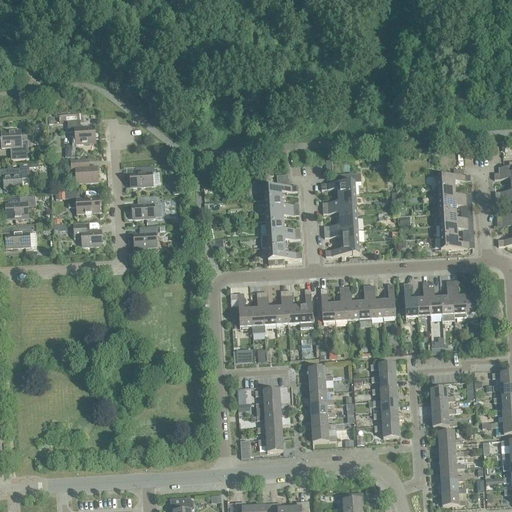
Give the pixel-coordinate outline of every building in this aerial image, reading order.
[(83,132),(80,129),(80,122),(67,123),(68,134),(75,134),(75,146),(95,145),(95,136),(86,129),(83,132)] [(10,155),(11,162),(29,161),(27,142),(21,143),(20,133),(0,134),(1,142),(0,141),(0,144),(1,144),(1,150),(15,149),(15,155),(10,155)] [(75,171),(76,186),(98,184),(97,168),(88,169),(88,162),(71,163),(71,171),(75,171)] [(510,181),(511,187),(511,163),(511,164),(511,169),(499,169),(499,175),(494,176),(494,182),(510,181)] [(3,178),(4,190),(21,189),(21,178),(29,178),(29,170),(27,170),(27,168),(21,169),(21,170),(7,171),(7,178),(3,178)] [(154,175),(154,168),(135,169),(136,176),(131,176),(132,189),(153,188),(152,175),(154,175)] [(337,191),(338,198),(355,197),(354,185),(362,184),(362,176),(336,177),(336,185),(321,186),(321,192),(337,191)] [(436,179),(437,192),(454,191),(454,184),(470,183),(470,177),(436,179)] [(495,195),(495,200),(511,199),(511,187),(511,194),(495,195)] [(263,190),(264,202),(281,201),(281,195),(297,194),(297,188),(263,190)] [(437,192),(438,204),(471,202),(471,196),(455,197),(454,191),(437,192)] [(99,199),(81,200),(80,193),(67,194),(68,210),(76,209),(77,216),(100,215),(99,199)] [(322,205),(322,211),(356,209),(355,197),(338,198),(338,204),(322,205)] [(5,207),(6,221),(28,220),(27,209),(36,208),(35,198),(19,199),(20,206),(5,207)] [(156,207),(155,198),(137,199),(138,208),(133,208),(134,221),(162,220),(161,206),(156,207)] [(511,205),(511,211),(511,199),(495,200),(495,206),(511,205)] [(264,202),(265,214),(298,212),(298,207),(282,208),(281,201),(264,202)] [(438,204),(438,216),(456,215),(455,208),(472,207),(471,202),(438,204)] [(339,215),(339,222),(357,221),(356,209),(322,211),(323,216),(339,215)] [(511,217),(496,218),(496,224),(511,223),(511,211),(511,217)] [(265,214),(266,226),(283,225),(283,219),(299,218),(298,212),(265,214)] [(438,216),(439,228),(473,226),(472,220),(456,221),(456,215),(438,216)] [(409,219),(399,220),(400,229),(410,229),(409,219)] [(324,229),(324,235),(357,233),(357,221),(339,222),(340,228),(324,229)] [(266,226),(266,238),(300,236),(300,231),(283,232),(283,225),(266,226)] [(81,239),(82,249),(102,248),(101,233),(86,233),(86,226),(73,227),(74,240),(81,239)] [(439,228),(440,240),(457,239),(457,232),(473,231),(473,226),(439,228)] [(31,236),(31,228),(12,229),(13,237),(7,237),(8,250),(30,249),(29,236),(31,236)] [(139,230),(139,237),(135,237),(136,250),(156,249),(156,236),(158,236),(157,228),(139,230)] [(340,239),(341,246),(358,245),(357,233),(324,235),(324,240),(340,239)] [(266,238),(267,250),(284,249),(284,243),(300,242),(300,236),(266,238)] [(457,239),(440,240),(441,252),(474,250),(474,244),(458,245),(457,239)] [(358,245),(341,246),(341,252),(325,253),(325,259),(359,257),(358,245)] [(284,249),(267,250),(268,269),(284,268),(284,262),(301,261),(301,254),(285,255),(284,249)] [(471,298),(465,299),(466,316),(478,315),(476,282),(470,282),(471,298)] [(441,300),(442,317),(442,323),(454,323),(454,320),(452,283),(446,283),(447,300),(441,300)] [(457,283),(452,283),(454,320),(456,319),(456,323),(466,322),(466,316),(465,299),(458,299),(457,283)] [(430,318),(442,317),(441,300),(434,300),(433,284),(428,285),(430,318)] [(418,319),(430,318),(428,285),(422,285),(423,301),(417,302),(418,319)] [(405,320),(418,319),(417,302),(410,302),(409,286),(403,286),(405,320)] [(388,303),(382,304),(383,321),(395,320),(393,287),(387,287),(388,303)] [(364,305),(358,305),(359,322),(371,322),(369,288),(363,289),(364,305)] [(374,288),(369,288),(371,322),(383,321),(382,304),(375,304),(374,288)] [(350,289),(345,290),(347,323),(359,322),(358,305),(351,306),(350,289)] [(340,306),(334,307),(335,324),(347,323),(345,290),(339,290),(340,306)] [(335,324),(334,307),(327,307),(326,291),(320,291),(322,325),(335,324)] [(305,308),(299,309),(300,326),(312,325),(310,292),(304,292),(305,308)] [(281,310),(275,310),(276,327),(288,327),(286,293),(280,294),(281,310)] [(291,293),(286,293),(288,327),(300,326),(299,309),(292,309),(291,293)] [(267,294),(262,295),(264,328),(276,327),(275,310),(268,311),(267,294)] [(257,311),(251,312),(252,329),(264,328),(262,295),(256,295),(257,311)] [(237,296),(230,297),(231,309),(238,309),(237,296)] [(252,329),(251,312),(245,312),(244,296),(237,296),(238,309),(239,330),(252,329)] [(438,344),(431,344),(432,355),(432,356),(444,355),(444,354),(443,340),(438,340),(438,344)] [(253,352),(233,353),(234,366),(253,366),(253,352)] [(379,372),(379,379),(379,380),(395,379),(394,366),(379,367),(370,367),(371,373),(379,372)] [(308,371),(309,384),(325,383),(333,383),(332,377),(324,378),(324,370),(323,370),(309,371),(308,371)] [(500,381),(501,388),(511,387),(511,375),(500,376),(492,376),(492,381),(500,381)] [(379,384),(380,391),(380,392),(396,391),(395,379),(379,380),(379,379),(371,380),(371,385),(379,384)] [(309,384),(309,396),(326,395),(334,395),(333,390),(325,390),(325,383),(309,384)] [(501,393),(501,400),(501,401),(511,399),(511,387),(501,388),(493,389),(493,394),(501,393)] [(380,396),(380,404),(381,404),(397,403),(396,391),(380,392),(380,391),(372,392),(372,397),(380,396)] [(430,392),(431,405),(447,404),(455,404),(455,399),(447,399),(446,391),(430,392)] [(263,398),(264,405),(264,406),(280,405),(279,392),(264,393),(255,394),(255,399),(263,398)] [(309,396),(310,408),(326,407),(334,407),(334,402),(326,402),(326,395),(309,396)] [(502,405),(502,412),(502,413),(511,412),(511,399),(501,401),(501,400),(493,401),(494,406),(502,405)] [(381,409),(381,416),(397,415),(397,403),(381,404),(380,404),(372,404),(373,409),(381,409)] [(431,405),(432,417),(448,416),(456,416),(455,411),(447,411),(447,404),(431,405)] [(264,410),(264,418),(265,418),(281,417),(280,405),(264,406),(264,405),(256,406),(256,411),(264,410)] [(310,408),(311,420),(327,419),(327,420),(335,419),(335,414),(327,415),(326,407),(310,408)] [(502,417),(503,425),(511,424),(511,412),(502,413),(502,412),(494,413),(494,418),(502,417)] [(381,421),(382,428),(398,427),(397,415),(381,416),(373,416),(374,421),(381,421)] [(448,416),(432,417),(432,430),(448,429),(456,428),(456,423),(448,424),(448,416)] [(265,423),(265,430),(281,429),(281,417),(265,418),(264,418),(257,418),(257,423),(265,423)] [(311,420),(312,432),(328,431),(328,432),(336,431),(335,426),(327,427),(327,420),(327,419),(311,420)] [(511,424),(503,425),(489,425),(488,425),(489,430),(503,430),(504,437),(511,436),(511,424)] [(382,428),(374,428),(374,434),(382,433),(383,441),(399,440),(398,427),(382,428)] [(266,435),(266,442),(282,441),(281,429),(265,430),(257,430),(258,435),(266,435)] [(328,431),(312,432),(312,445),(328,444),(336,444),(336,438),(328,439),(328,432),(328,431)] [(438,435),(439,448),(455,447),(463,447),(462,442),(454,442),(454,434),(438,435)] [(266,442),(258,442),(258,448),(266,447),(267,455),(283,454),(282,441),(266,442)] [(501,444),(502,456),(510,455),(510,456),(511,455),(511,443),(510,443),(501,444)] [(439,448),(439,460),(455,459),(463,459),(463,454),(455,454),(455,447),(439,448)] [(510,460),(510,467),(510,468),(511,467),(511,455),(510,456),(510,455),(502,456),(502,461),(510,460)] [(439,460),(440,472),(456,471),(464,471),(464,466),(456,466),(455,459),(439,460)] [(511,472),(511,480),(511,479),(511,467),(510,468),(510,467),(502,468),(503,473),(511,472)] [(440,472),(441,484),(457,483),(457,484),(465,483),(464,478),(457,479),(456,471),(440,472)] [(511,485),(511,492),(511,479),(511,480),(503,480),(503,485),(511,485)] [(441,484),(441,496),(457,495),(457,496),(465,495),(465,490),(457,491),(457,484),(457,483),(441,484)] [(342,503),(342,511),(361,511),(361,502),(363,502),(362,495),(347,496),(347,503),(342,503)] [(457,495),(441,496),(442,509),(458,508),(466,508),(466,502),(458,503),(457,496),(457,495)] [(191,511),(193,511),(193,503),(190,502),(190,500),(170,501),(170,511),(191,511)]
